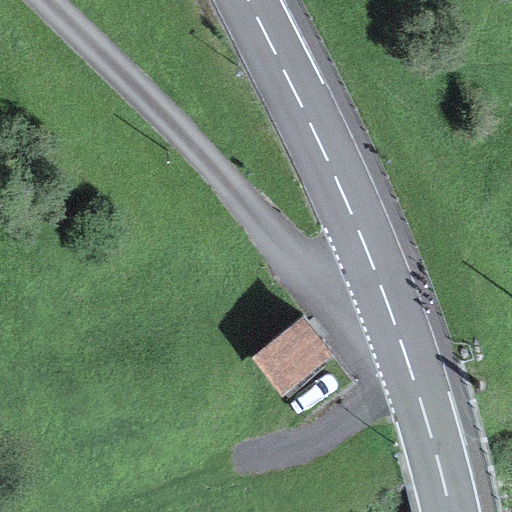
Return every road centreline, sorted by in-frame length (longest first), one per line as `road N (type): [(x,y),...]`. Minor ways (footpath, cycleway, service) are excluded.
road 1 (unclassified): [(47,0),(308,272),(342,290),(381,286)]
road 2 (tertiary): [(249,0),(381,286)]
road 3 (tertiary): [(381,286),(450,511)]
